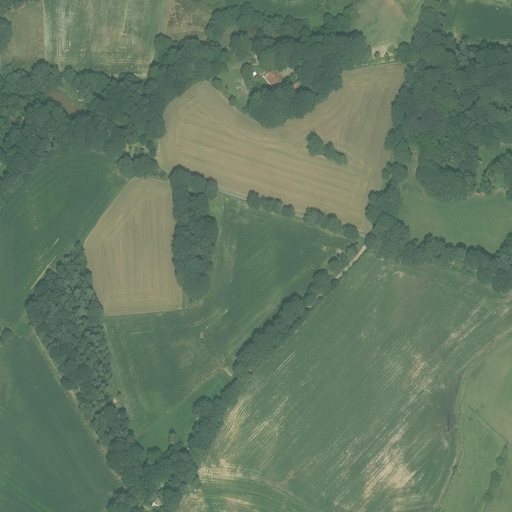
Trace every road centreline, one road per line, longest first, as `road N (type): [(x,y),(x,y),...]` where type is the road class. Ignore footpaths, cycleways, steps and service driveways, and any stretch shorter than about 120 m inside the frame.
road 1 (unclassified): [(371,239),(73,144),(0,163)]
road 2 (track): [(115,511),(145,496),(156,477),(204,439),(239,384),(371,239)]
road 3 (unclassified): [(371,239),(442,0)]
road 4 (unclassified): [(511,283),(371,239)]
road 5 (track): [(295,76),(427,56)]
